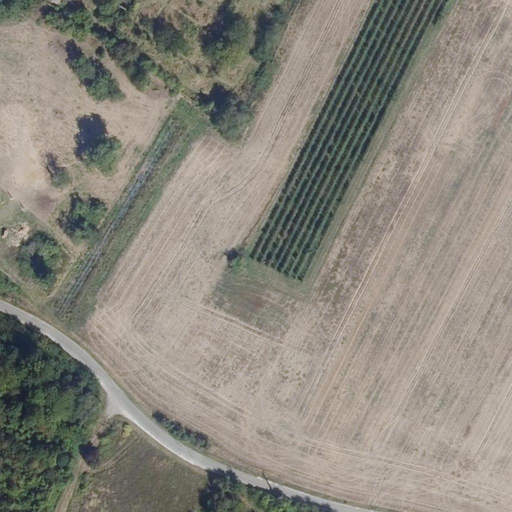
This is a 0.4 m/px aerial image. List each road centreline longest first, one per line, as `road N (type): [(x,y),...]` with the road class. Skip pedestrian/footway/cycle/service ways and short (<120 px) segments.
road 1 (unclassified): [(0,304),(76,351),(166,441),(351,511)]
road 2 (track): [(60,511),(80,461),(123,401)]
